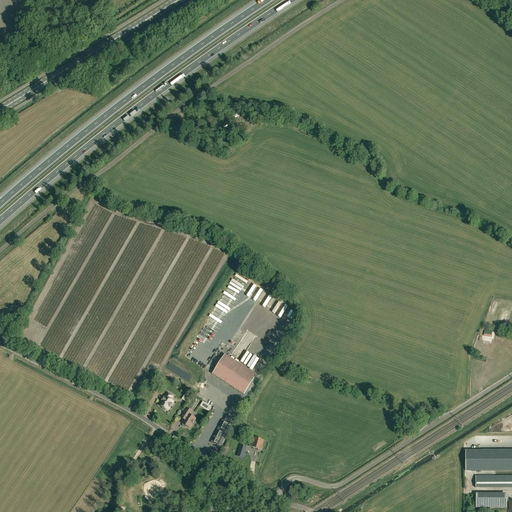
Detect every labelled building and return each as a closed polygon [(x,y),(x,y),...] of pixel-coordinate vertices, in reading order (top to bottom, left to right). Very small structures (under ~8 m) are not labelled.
[(244,394),(257,375),(225,354),(212,374),(244,394)] [(173,396),(167,393),(159,405),(163,407),(162,408),(165,411),(167,410),(168,410),(173,403),(169,400),(170,400),(171,400),(170,399),(173,396)] [(195,421),(195,420),(196,419),(190,415),(192,411),(187,408),(184,413),(187,415),(182,423),(183,423),(183,424),(183,425),(183,426),(184,427),(185,427),(186,427),(187,426),(190,428),(192,424),(193,424),(193,425),(194,425),(195,424),(196,423),(196,422),(196,421),(195,421)] [(225,421),(224,421),(212,443),(221,447),(235,420),(228,416),(225,421)] [(262,449),(264,440),(254,437),(252,447),(262,449)] [(244,458),(246,452),(239,450),(237,456),(244,458)] [(511,487),(511,475),(476,475),(476,487),(511,487)]
